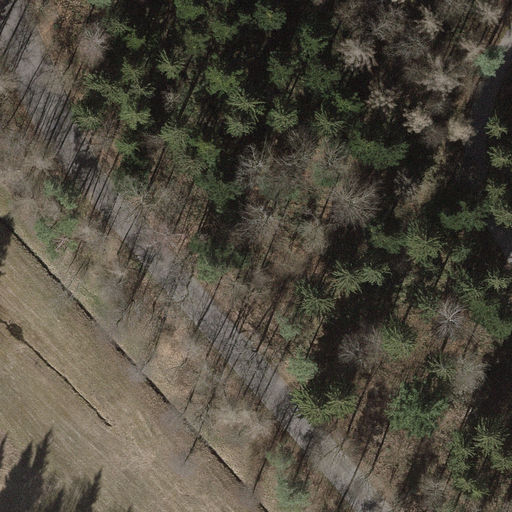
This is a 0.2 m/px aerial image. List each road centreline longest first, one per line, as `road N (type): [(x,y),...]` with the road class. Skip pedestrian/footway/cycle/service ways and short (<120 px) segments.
road 1 (unclassified): [(375,511),(101,189),(58,123),(3,0)]
road 2 (track): [(511,200),(487,130),(488,81),(511,24)]
